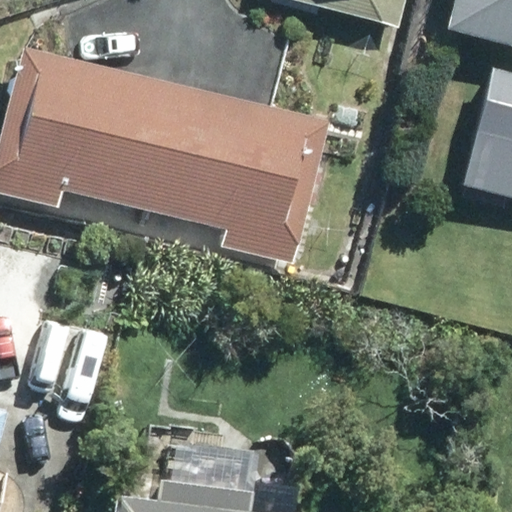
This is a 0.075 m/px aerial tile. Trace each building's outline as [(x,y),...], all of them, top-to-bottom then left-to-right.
[(248,0),(393,37),(401,0),(248,0)] [(511,0),(438,0),(429,38),(511,58),(511,0)] [(8,56),(0,90),(0,200),(50,213),(54,194),(122,211),(151,90),(8,56)] [(511,83),(481,76),(452,192),(511,206),(511,83)] [(151,90),(122,211),(216,233),(211,251),(284,268),(317,130),(151,90)]
